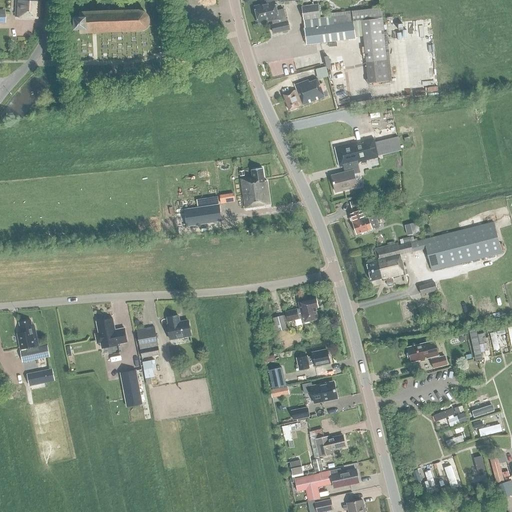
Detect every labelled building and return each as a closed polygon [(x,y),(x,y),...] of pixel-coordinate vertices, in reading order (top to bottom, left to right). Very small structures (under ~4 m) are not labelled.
[(15,0),(15,17),(40,19),(40,0),(15,0)] [(258,23),(271,20),(273,25),(272,26),(273,33),(289,30),(287,22),(286,22),(283,9),(276,11),(274,2),(277,2),(276,0),(264,0),(265,4),(254,7),(255,9),(253,9),(255,15),(256,14),(258,23)] [(332,17),(320,19),(318,5),(301,7),(304,29),(306,45),(349,40),(347,24),(362,22),(368,80),(367,80),(367,84),(389,82),(381,9),(331,14),(332,17)] [(79,17),(75,18),(75,30),(80,29),(80,34),(114,32),(141,31),(141,30),(144,29),(147,27),(149,24),(149,20),(148,17),(146,14),(143,12),(139,11),(113,12),(79,13),(79,17)] [(179,54),(181,63),(190,61),(188,52),(179,54)] [(318,68),(319,79),(330,77),(329,66),(318,68)] [(309,83),(308,81),(294,86),(296,90),(293,92),(293,91),(283,95),(289,111),(299,107),(324,97),(322,93),(325,92),(323,84),(319,86),(317,80),(309,83)] [(357,163),(378,158),(373,138),(362,141),(363,144),(356,146),(356,143),(334,148),(338,167),(343,166),(345,173),(331,176),(335,193),(357,187),(354,174),(359,173),(357,163)] [(240,179),(245,208),(270,205),(266,181),(264,181),(262,168),(251,170),(252,178),(240,179)] [(222,194),(222,203),(237,202),(237,193),(222,194)] [(364,205),(362,199),(349,203),(351,210),(364,205)] [(221,222),(219,205),(184,211),(186,227),(221,222)] [(350,215),(356,235),(379,227),(375,216),(365,219),(363,211),(350,215)] [(493,223),(410,243),(397,246),(397,243),(373,249),(376,258),(377,261),(366,263),(370,282),(381,279),(382,281),(386,280),(387,286),(393,284),(392,279),(405,276),(400,255),(426,249),(431,271),(501,254),(493,223)] [(410,224),(413,234),(419,233),(417,223),(410,224)] [(419,287),(420,295),(436,291),(434,283),(419,287)] [(315,309),(318,308),(315,298),(298,303),(299,309),(297,310),(285,312),(287,321),(299,319),(298,315),(301,315),(303,323),(318,319),(315,309)] [(272,318),(276,332),(286,330),(284,322),(286,322),(285,315),(272,318)] [(191,336),(188,321),(179,323),(178,316),(167,318),(168,325),(167,325),(170,340),(191,336)] [(112,319),(96,322),(98,334),(95,335),(97,344),(100,344),(101,349),(118,346),(118,345),(127,343),(124,329),(115,330),(112,319)] [(40,359),(49,357),(47,346),(38,348),(34,326),(32,326),(30,321),(19,323),(21,334),(17,335),(21,350),(26,349),(27,350),(20,352),(22,363),(40,359)] [(136,330),(141,359),(159,355),(154,327),(136,330)] [(489,342),(486,328),(471,331),(477,359),(484,357),(482,344),(489,342)] [(504,333),(492,336),(496,350),(502,349),(500,342),(506,340),(504,333)] [(430,358),(433,368),(447,365),(445,356),(438,358),(434,341),(407,348),(411,363),(430,358)] [(327,351),(312,354),(312,357),(307,358),(306,357),(296,359),(299,370),(309,368),(308,366),(314,364),(315,367),(322,366),(321,365),(330,363),(327,351)] [(156,368),(155,360),(142,363),(144,371),(156,368)] [(463,375),(474,373),(472,366),(461,368),(463,375)] [(285,386),(281,368),(269,371),(273,389),(285,386)] [(47,383),(44,371),(27,375),(29,387),(47,383)] [(143,404),(136,371),(121,374),(127,407),(143,404)] [(482,372),(465,376),(467,382),(484,378),(482,372)] [(304,394),(312,393),(314,403),(337,398),(334,383),(311,387),(311,383),(302,385),(304,394)] [(492,406),(476,411),(478,417),(494,412),(492,406)] [(291,411),(293,420),(309,416),(307,408),(291,411)] [(456,416),(460,424),(467,422),(464,413),(456,416)] [(292,422),(284,423),(286,440),(294,439),(292,422)] [(483,436),(503,431),(502,424),(481,430),(483,436)] [(332,450),(345,447),(342,436),(329,439),(329,437),(316,440),(315,438),(310,439),(313,449),(317,448),(319,456),(332,453),(332,450)] [(321,459),(312,461),(315,473),(323,471),(321,459)] [(504,483),(497,459),(489,461),(496,485),(504,483)] [(446,467),(454,488),(461,486),(453,465),(446,467)] [(302,474),(301,467),(291,469),(292,476),(302,474)] [(294,479),(297,491),(305,489),(308,501),(320,499),(317,487),(332,484),(333,489),(350,485),(350,484),(358,482),(357,477),(358,476),(357,473),(356,472),(356,470),(347,472),(347,471),(341,473),(340,469),(319,473),(319,474),(294,479)] [(497,499),(509,496),(511,495),(511,486),(511,481),(494,487),(497,499)] [(447,487),(441,489),(443,498),(450,496),(447,487)] [(323,511),(332,510),(330,499),(314,503),(314,501),(309,501),(310,511),(312,511),(316,511),(323,511)] [(346,504),(348,511),(364,511),(362,500),(346,504)]
